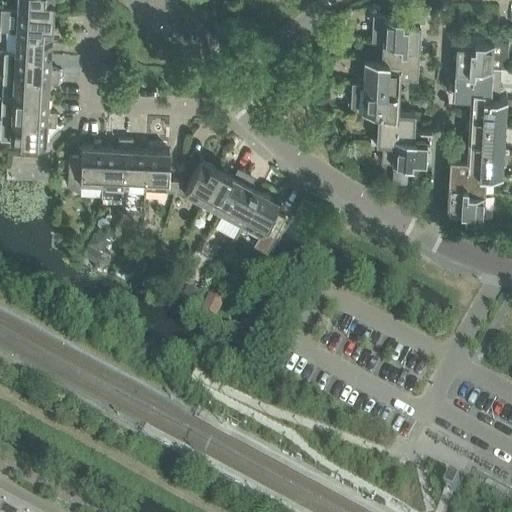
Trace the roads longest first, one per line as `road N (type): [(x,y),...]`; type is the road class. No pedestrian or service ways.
road 1 (residential): [(511,268),(442,245),(306,167),(243,109)]
road 2 (residential): [(243,109),(91,104),(94,0)]
road 3 (residential): [(234,78),(333,0)]
